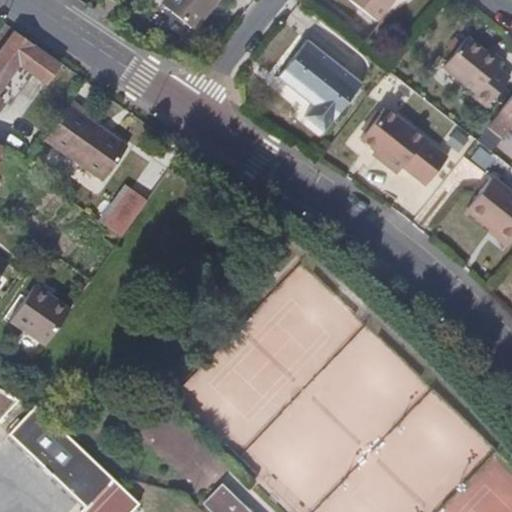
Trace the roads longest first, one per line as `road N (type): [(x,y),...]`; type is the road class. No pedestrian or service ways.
road 1 (residential): [(511,355),(384,236),(190,106)]
road 2 (residential): [(190,106),(26,0)]
road 3 (residential): [(190,106),(270,0)]
